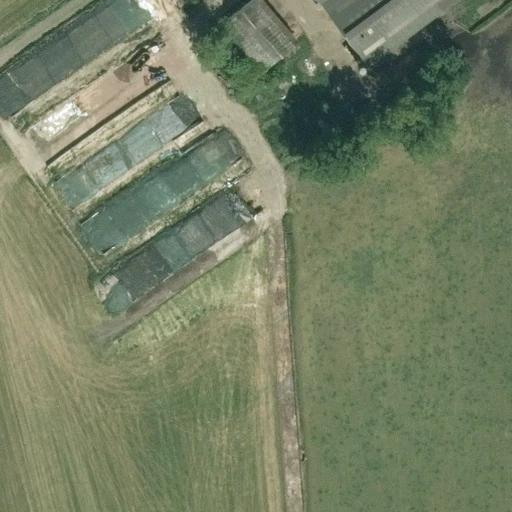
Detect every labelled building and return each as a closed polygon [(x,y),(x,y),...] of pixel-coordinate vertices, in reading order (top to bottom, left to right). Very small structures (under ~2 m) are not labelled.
[(318,0),(366,64),(451,0),(318,0)] [(236,33),(264,69),(283,54),(256,18),(236,33)] [(0,103),(11,118),(108,49),(93,29),(0,95),(0,103)] [(112,91),(37,129),(51,155),(125,117),(112,91)] [(136,302),(270,214),(249,182),(115,270),(136,302)] [(116,250),(124,239),(114,230),(105,241),(116,250)]
